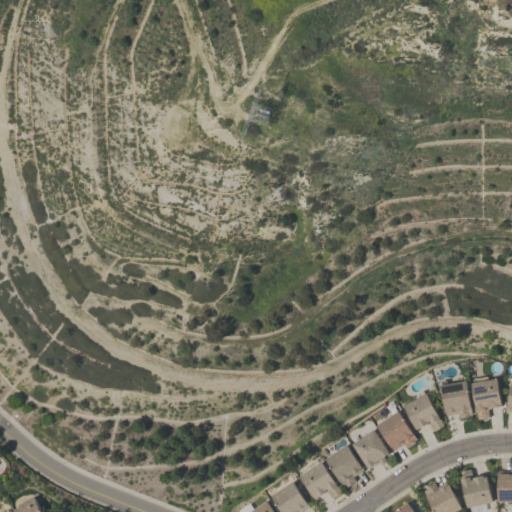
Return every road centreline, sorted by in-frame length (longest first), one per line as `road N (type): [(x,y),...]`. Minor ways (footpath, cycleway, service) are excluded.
road 1 (track): [(511,335),(418,325),(269,385),(146,362),(72,315),(24,240),(2,121),(20,0),(208,64),(216,106),(240,108),(295,12),(321,0)]
road 2 (residential): [(511,441),(445,452),(352,511)]
road 3 (residential): [(145,511),(48,469),(0,426)]
